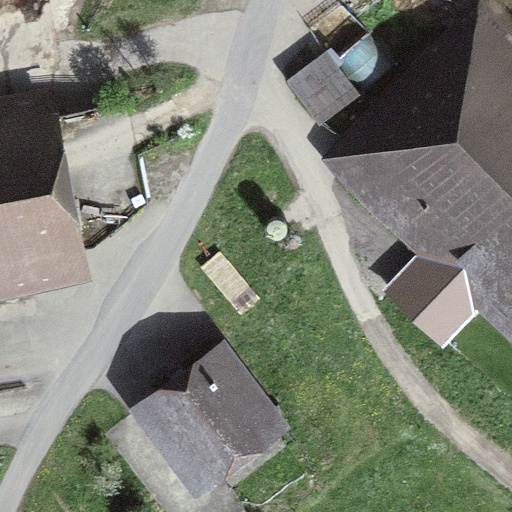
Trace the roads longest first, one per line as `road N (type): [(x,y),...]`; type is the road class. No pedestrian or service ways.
road 1 (unclassified): [(10,511),(33,451),(203,174),(263,0)]
road 2 (track): [(511,477),(416,399),(367,316),(278,119),(241,81)]
